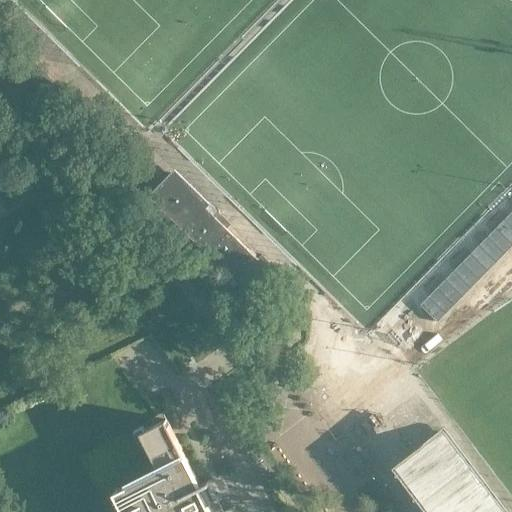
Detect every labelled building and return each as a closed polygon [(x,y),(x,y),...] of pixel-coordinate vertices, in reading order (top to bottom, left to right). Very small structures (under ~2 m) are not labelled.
[(165,179),(145,198),(234,285),(239,280),(250,291),(266,275),(274,267),(261,254),(257,258),(227,228),(231,224),(209,204),(174,169),(165,178),(165,179)] [(511,246),(511,211),(420,305),(436,321),(437,322),(511,246)] [(209,511),(212,511),(208,502),(212,500),(205,484),(210,482),(208,479),(199,485),(166,419),(145,429),(149,438),(142,441),(143,443),(146,442),(159,469),(114,491),(115,493),(124,489),(132,506),(123,510),(124,511),(130,509),(131,511),(209,511)] [(506,511),(447,433),(434,443),(485,511),(506,511)] [(470,511),(455,492),(436,507),(439,511),(470,511)]
